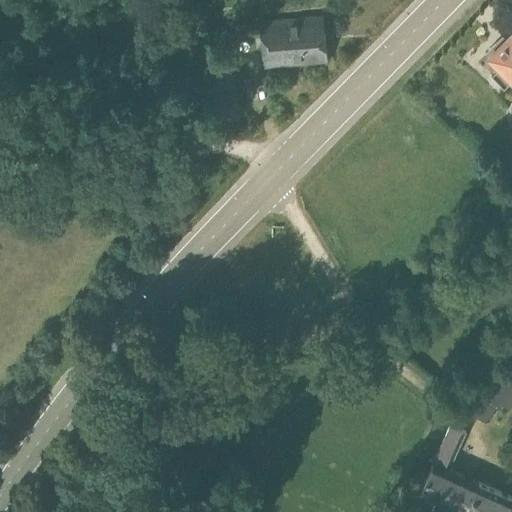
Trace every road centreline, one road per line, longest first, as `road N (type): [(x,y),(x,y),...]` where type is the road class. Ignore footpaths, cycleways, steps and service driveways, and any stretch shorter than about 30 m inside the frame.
road 1 (tertiary): [(446,0),(275,172),(82,388),(0,501)]
road 2 (track): [(0,170),(224,145),(275,172)]
